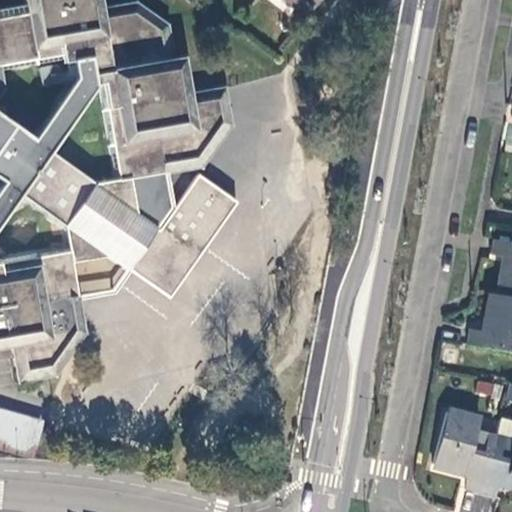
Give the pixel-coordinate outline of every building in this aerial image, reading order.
[(53,374),(83,331),(73,262),(70,249),(0,261),(0,223),(21,193),(67,225),(98,183),(51,150),(97,84),(105,83),(123,180),(132,178),(137,214),(136,217),(158,233),(159,231),(198,258),(237,201),(197,172),(172,206),(166,172),(200,166),(230,124),(223,88),(188,94),(182,58),(173,60),(167,25),(136,2),(101,9),(98,0),(23,0),(24,4),(0,8),(0,347),(13,345),(18,380),(53,374)] [(276,0),(288,9),(291,5),(303,15),(314,0),(276,0)] [(123,180),(98,183),(67,225),(70,249),(73,262),(109,255),(170,299),(198,258),(159,231),(158,233),(136,217),(137,214),(132,178),(123,180)] [(511,296),(511,241),(493,238),(490,254),(507,256),(499,294),(511,296)] [(511,296),(499,294),(492,293),(485,331),(469,328),(466,342),(511,351),(511,296)] [(45,418),(0,406),(0,447),(35,457),(45,418)] [(480,493),(494,439),(476,434),(479,420),(446,411),(432,464),(470,474),(466,489),(480,493)] [(511,421),(499,418),(494,439),(511,444),(511,443),(511,421)] [(511,443),(511,444),(494,439),(480,493),(494,497),(498,481),(511,484),(511,443)]
